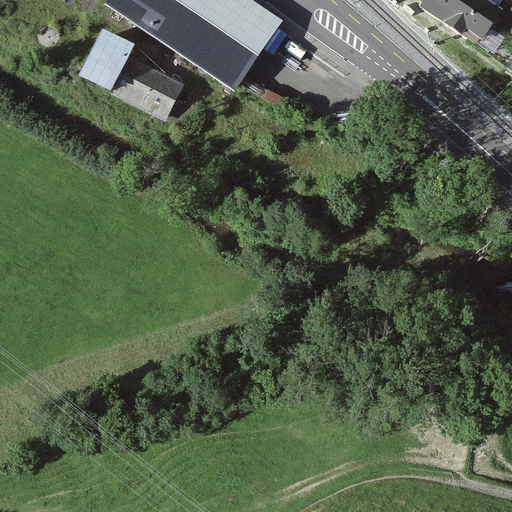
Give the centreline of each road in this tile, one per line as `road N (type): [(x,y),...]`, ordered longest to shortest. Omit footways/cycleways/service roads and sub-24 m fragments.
road 1 (secondary): [(511,175),(315,0)]
road 2 (track): [(300,511),(355,483),(413,474),(511,490)]
